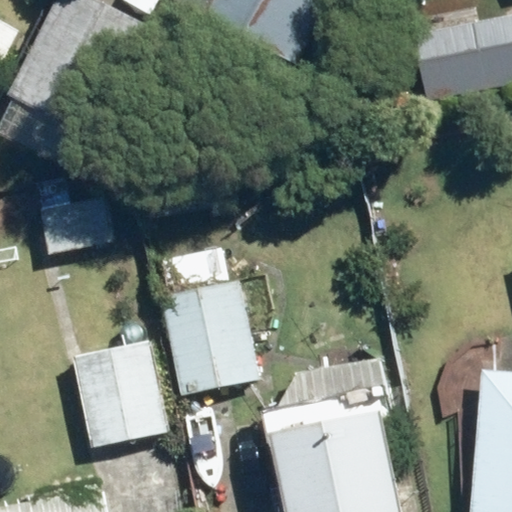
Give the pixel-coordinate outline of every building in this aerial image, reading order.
[(161,19),(124,0),(69,0),(23,91),(103,132),(161,19)] [(354,0),(219,0),(325,56),(354,0)] [(492,10),(483,12),(496,76),(511,73),(511,14),(494,18),(492,10)] [(116,195),(48,213),(59,253),(126,236),(116,195)] [(184,291),(173,294),(193,393),(273,377),(252,277),(240,280),(233,246),(177,257),(184,291)] [(163,337),(86,353),(105,445),(182,429),(163,337)] [(511,511),(511,365),(499,365),(487,511),(511,511)] [(431,511),(409,401),(296,424),(314,511),(431,511)]
